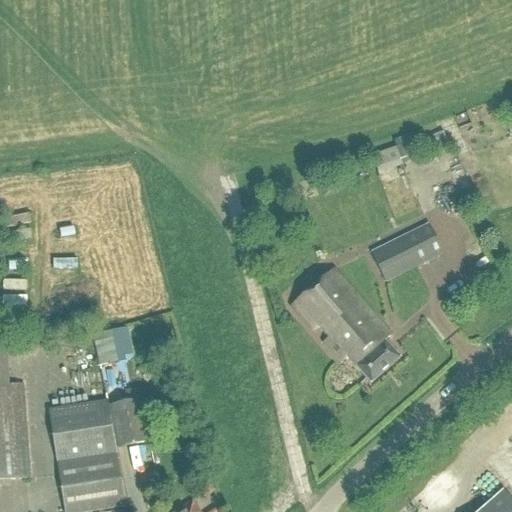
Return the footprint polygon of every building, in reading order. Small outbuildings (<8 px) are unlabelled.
[(383,190),(406,180),(396,156),(373,166),(383,190)] [(405,185),(385,193),(395,219),(415,212),(405,185)] [(428,227),(370,255),(384,284),(442,255),(428,227)] [(78,266),(78,254),(52,255),(53,267),(78,266)] [(3,278),(26,279),(27,268),(4,267),(3,278)] [(347,357),(370,385),(399,361),(385,343),(392,337),(334,271),(291,308),(313,333),(317,329),(326,339),(322,343),(340,363),(347,357)] [(95,373),(118,372),(116,341),(94,342),(95,373)] [(0,482),(25,480),(18,386),(8,387),(5,345),(0,345),(0,482)] [(127,405),(111,408),(119,448),(148,442),(137,390),(124,392),(127,405)] [(115,448),(119,448),(111,408),(109,409),(49,419),(64,511),(98,511),(124,508),(115,448)] [(482,466),(511,498),(511,448),(507,443),(482,466)] [(511,511),(511,503),(501,492),(480,511),(511,511)] [(197,511),(192,503),(177,511),(197,511)]
